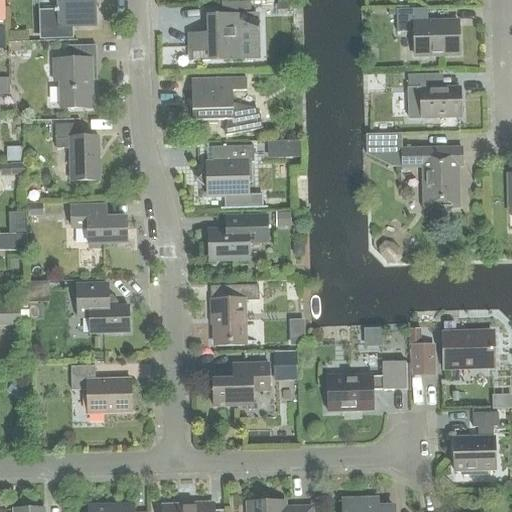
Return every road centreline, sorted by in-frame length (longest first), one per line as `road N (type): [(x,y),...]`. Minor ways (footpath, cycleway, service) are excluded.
road 1 (residential): [(175,462),(169,245),(142,136),(137,0)]
road 2 (residential): [(403,455),(175,462)]
road 3 (residential): [(175,462),(0,466)]
road 4 (residential): [(511,134),(502,0)]
